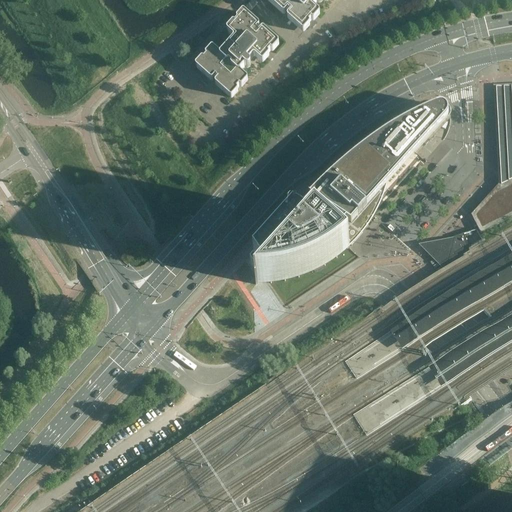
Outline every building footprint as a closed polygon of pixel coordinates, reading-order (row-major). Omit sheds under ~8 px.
[(252,0),(246,7),(251,11),(258,3),(254,0),(252,0)] [(267,0),(268,1),(268,2),(282,15),(283,15),(284,15),(285,15),(285,14),(288,12),(290,14),(288,17),(287,17),(287,18),(287,19),(288,19),(288,20),(302,32),(303,32),(304,32),(305,32),(309,26),(310,26),(310,25),(310,24),(309,23),(311,21),(312,21),(313,21),(314,21),(319,15),(320,15),(320,14),(319,13),(319,12),(314,8),(313,7),(313,6),(314,5),(317,1),(318,2),(320,2),(321,2),(322,1),(322,0),(267,0)] [(196,65),(196,66),(196,68),(210,80),(212,81),(213,80),(215,77),(218,79),(216,82),(215,84),(216,85),(230,98),(231,98),(232,97),(237,92),(238,91),(237,89),(239,86),(239,87),(241,87),(242,86),(247,81),(248,80),(247,78),(242,73),(241,72),(241,71),(245,67),(246,67),(248,68),(249,67),(250,66),(251,64),(250,63),(250,62),(249,62),(253,58),(254,58),(255,58),(256,58),(261,63),(262,63),(263,63),(264,62),(268,57),(269,57),(269,56),(269,55),(268,54),(270,51),(271,52),(272,52),(273,52),(273,51),(278,46),(279,45),(279,44),(278,43),(264,31),(263,30),(262,30),(262,31),(261,31),(259,34),(256,31),(259,29),(259,28),(259,27),(259,26),(258,26),(245,13),(244,13),(243,13),(242,13),(242,14),(237,19),(237,20),(237,21),(237,22),(238,22),(235,25),(235,24),(234,24),(233,24),(232,25),(227,30),(227,31),(227,32),(227,33),(233,38),(233,39),(233,40),(222,53),(220,54),(219,53),(214,48),(212,48),(211,48),(206,54),(205,55),(206,57),(204,60),(204,59),(202,59),(201,59),(196,65)] [(471,215),(480,233),(511,215),(511,84),(493,85),(498,185),(471,215)] [(339,257),(349,248),(338,238),(350,224),(346,222),(354,213),(358,217),(367,208),(416,154),(406,146),(446,102),(445,101),(438,104),(439,106),(438,107),(420,114),(406,120),(394,128),(377,139),(361,150),(346,163),(327,179),(310,197),(309,196),(309,197),(311,199),(304,207),(301,205),(301,206),(249,264),(260,280),(256,284),(258,284),(267,284),(270,284),(282,282),(294,279),(306,275),(318,270),(329,264),(339,257)] [(454,239),(441,240),(416,244),(445,271),(445,272),(446,272),(446,271),(450,269),(452,268),(452,271),(453,278),(452,278),(453,279),(454,280),(455,281),(458,283),(461,287),(461,288),(463,290),(477,281),(473,274),(467,264),(465,261),(467,259),(464,254),(469,251),(468,249),(482,240),(478,234),(476,230),(454,238),(454,239)] [(511,255),(501,261),(491,268),(438,303),(391,334),(396,342),(402,351),(453,319),(485,300),(503,289),(511,284),(511,255)] [(511,315),(427,369),(434,379),(440,389),(480,364),(511,344),(511,315)] [(447,453),(472,435),(470,433),(445,450),(447,453)] [(511,446),(488,464),(489,467),(511,450),(511,446)]
